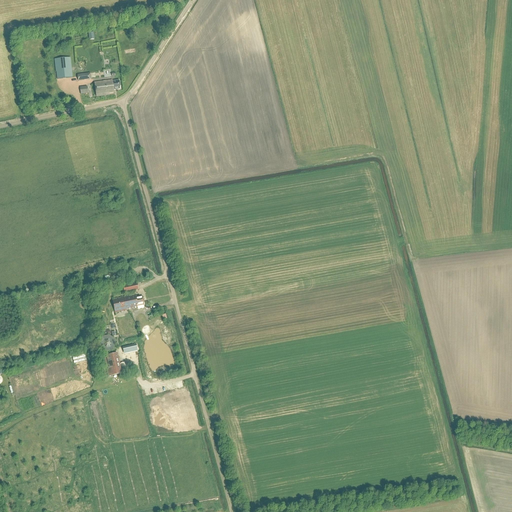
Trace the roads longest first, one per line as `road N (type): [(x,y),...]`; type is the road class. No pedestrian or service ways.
road 1 (unclassified): [(231,511),(121,99)]
road 2 (unclassified): [(121,99),(0,126)]
road 3 (unclassified): [(121,99),(191,0)]
